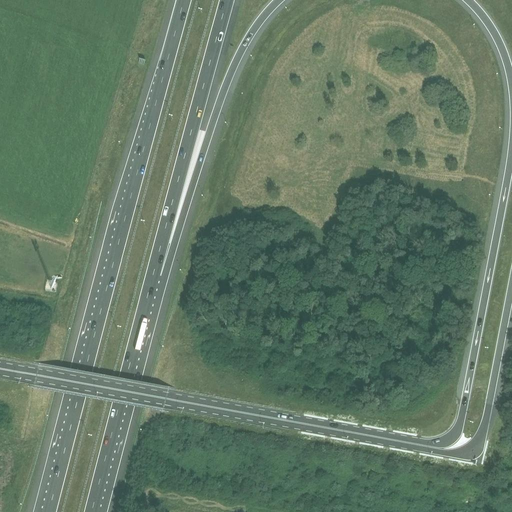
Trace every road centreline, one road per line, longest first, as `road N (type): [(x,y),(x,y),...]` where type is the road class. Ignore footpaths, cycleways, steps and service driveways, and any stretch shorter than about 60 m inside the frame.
road 1 (motorway): [(183,0),(48,511)]
road 2 (motorway): [(465,0),(504,61),(511,123),(462,413),(446,450)]
road 3 (primary): [(446,450),(0,368)]
road 4 (motorway): [(152,277),(239,58),(281,0)]
road 5 (motorway): [(152,277),(227,0)]
road 6 (motorway): [(91,511),(152,277)]
road 7 (motorway): [(469,451),(485,421),(511,284)]
